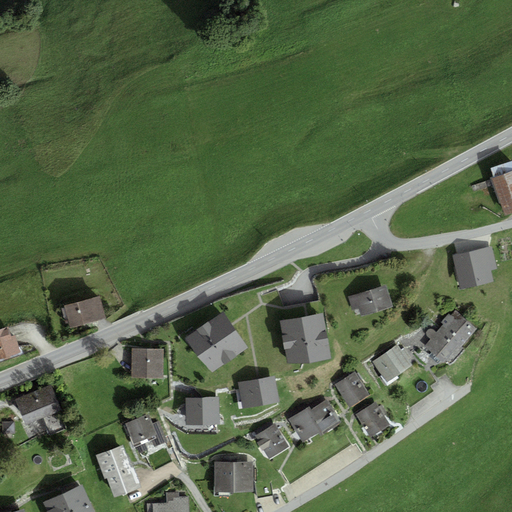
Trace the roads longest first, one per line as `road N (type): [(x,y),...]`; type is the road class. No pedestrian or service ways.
road 1 (tertiary): [(0,381),(369,211)]
road 2 (residential): [(467,389),(281,511)]
road 3 (tertiary): [(369,211),(511,133)]
road 4 (residential): [(369,211),(379,235),(405,245),(511,225)]
